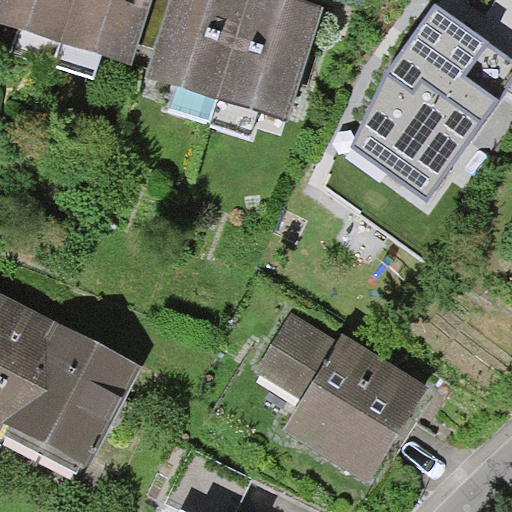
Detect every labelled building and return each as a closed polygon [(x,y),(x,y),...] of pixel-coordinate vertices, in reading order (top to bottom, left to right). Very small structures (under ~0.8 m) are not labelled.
[(0,0),(0,35),(58,54),(75,0),(0,0)] [(75,0),(58,54),(127,77),(152,0),(75,0)] [(176,0),(146,91),(216,113),(253,0),(176,0)] [(268,0),(253,0),(216,113),(285,136),(324,18),(268,0)] [(491,96),(511,71),(511,44),(458,0),(433,0),(392,51),(474,118),(491,96)] [(511,71),(491,96),(511,113),(511,71)] [(440,256),(463,220),(401,181),(378,218),(440,256)] [(0,433),(91,477),(145,365),(0,295),(0,433)] [(365,496),(425,404),(299,322),(264,376),(301,400),(276,438),(365,496)]
